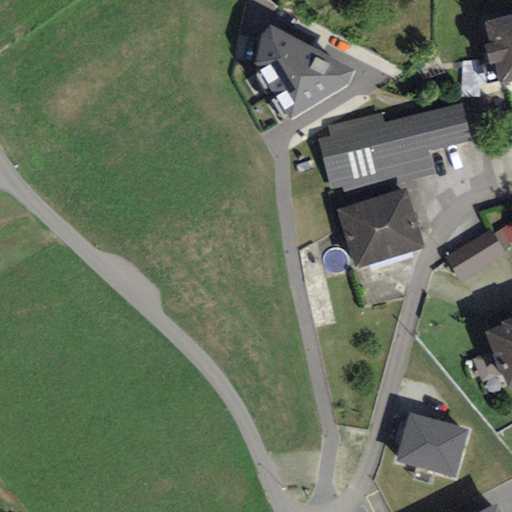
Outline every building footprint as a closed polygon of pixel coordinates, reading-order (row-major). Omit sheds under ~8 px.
[(499,84),(511,81),(511,16),(484,23),(490,44),(484,46),(489,66),(494,65),(499,84)] [(260,33),(255,64),(290,119),(348,85),(354,71),(271,25),(260,33)] [(318,139),(332,190),(343,187),(345,193),(434,169),(428,151),(471,140),(462,104),(384,124),(381,113),(328,127),(331,136),(318,139)] [(408,187),(335,210),(354,270),(427,248),(408,187)] [(447,257),(461,281),(504,256),(490,232),(447,257)] [(500,326),(485,332),(508,389),(511,387),(511,316),(499,322),(500,326)] [(468,431),(410,415),(396,463),(455,479),(468,431)]
